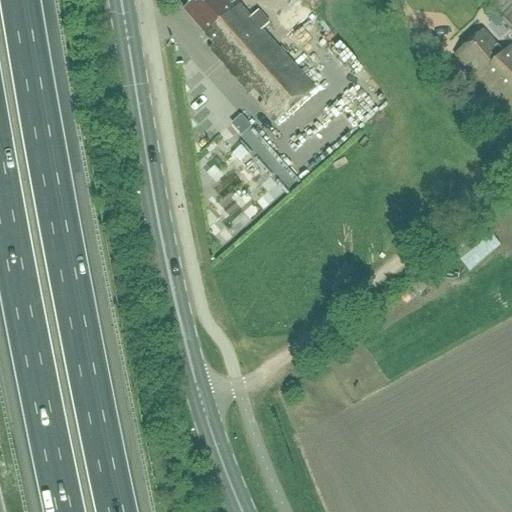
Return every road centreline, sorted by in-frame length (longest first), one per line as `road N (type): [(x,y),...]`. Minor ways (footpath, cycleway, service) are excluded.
road 1 (motorway): [(118,511),(19,0)]
road 2 (tertiary): [(200,402),(160,239),(122,0)]
road 3 (motorway): [(0,184),(64,511)]
road 4 (track): [(266,375),(511,167)]
